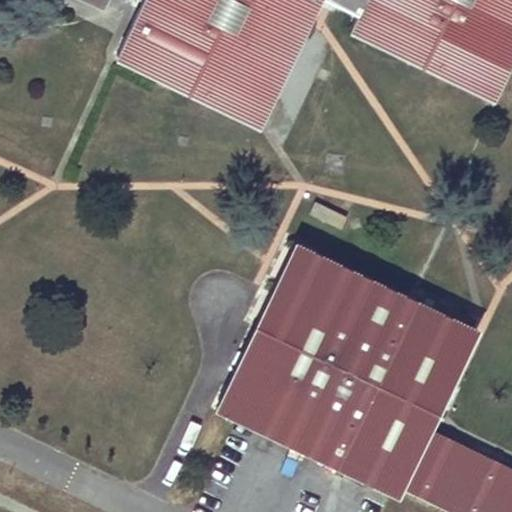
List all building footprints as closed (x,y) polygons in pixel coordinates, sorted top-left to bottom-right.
[(136,0),(112,51),(258,119),(314,0),(136,0)] [(511,0),(358,0),(347,24),(492,92),(511,49),(511,0)] [(308,213),(340,228),(346,216),(314,200),(308,213)] [(291,236),(211,406),(396,493),(399,487),(428,426),(477,323),(291,236)] [(511,511),(511,466),(428,426),(399,487),(452,511),(511,511)]
